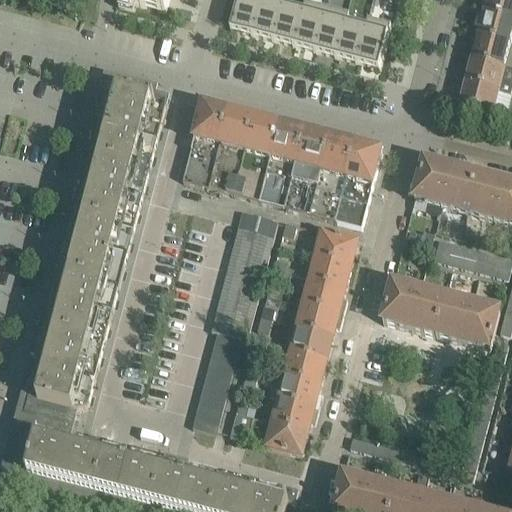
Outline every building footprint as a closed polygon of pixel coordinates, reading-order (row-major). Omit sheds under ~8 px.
[(118,0),(117,3),(166,16),(169,0),(118,0)] [(252,0),(239,0),(231,33),(253,38),(262,2),(252,0)] [(511,0),(488,0),(484,16),(511,23),(511,0)] [(262,2),(253,38),(274,44),(283,8),(262,2)] [(304,13),(294,49),(315,55),(327,10),(305,4),(303,13),(304,13)] [(283,8),(274,44),(294,49),(304,13),(303,13),(283,8)] [(327,10),(315,55),(336,60),(346,24),(347,25),(349,15),(327,10)] [(480,17),(477,29),(481,30),(478,39),(511,48),(511,44),(511,23),(484,16),(484,18),(480,17)] [(367,30),(357,66),(379,72),(391,26),(368,20),(366,29),(367,30)] [(346,24),(336,60),(357,66),(367,30),(366,29),(347,25),(346,24)] [(478,39),(472,63),(505,71),(511,72),(511,48),(478,39)] [(472,63),(466,86),(499,94),(511,97),(511,91),(511,72),(505,71),(472,63)] [(88,411),(157,143),(169,100),(110,85),(25,416),(69,427),(73,414),(88,411)] [(466,86),(460,110),(493,118),(499,94),(466,86)] [(183,186),(209,193),(229,115),(203,109),(183,186)] [(255,122),(229,115),(209,193),(235,199),(255,122)] [(235,199),(260,206),(280,128),(255,122),(235,199)] [(306,135),(280,128),(260,206),(285,212),(306,135)] [(285,212),(311,219),(331,142),(306,135),(285,212)] [(356,148),(331,142),(311,219),(336,225),(356,148)] [(356,148),(336,225),(362,232),(382,155),(356,148)] [(415,204),(469,218),(478,180),(425,166),(415,204)] [(469,218),(511,229),(511,188),(478,180),(469,218)] [(247,346),(248,344),(278,225),(243,216),(212,336),(217,338),(242,344),(247,346)] [(286,227),(283,240),(294,243),(297,230),(286,227)] [(352,270),(359,246),(323,237),(316,261),(352,270)] [(508,284),(511,269),(511,263),(440,245),(434,265),(508,284)] [(316,261),(310,285),(346,294),(352,270),(316,261)] [(277,263),(274,275),(285,278),(291,280),(293,273),(287,271),(288,266),(277,263)] [(274,275),(271,287),(282,290),(285,278),(274,275)] [(344,303),(346,294),(310,285),(304,309),(344,319),(348,304),(344,303)] [(383,327),(437,340),(447,302),(393,288),(383,327)] [(511,293),(501,338),(511,340),(511,334),(511,293)] [(500,316),(447,302),(437,340),(490,354),(500,316)] [(298,332),(334,342),(336,333),(340,334),(344,319),(304,309),(298,332)] [(265,311),(262,323),(273,326),(276,313),(265,311)] [(270,338),(273,326),(262,323),(259,335),(270,338)] [(328,365),(334,342),(298,332),(292,356),(328,365)] [(242,344),(217,338),(214,350),(238,357),(242,344)] [(498,345),(493,368),(466,472),(353,443),(351,453),(473,485),(509,348),(498,345)] [(238,357),(214,350),(211,362),(235,368),(238,357)] [(322,389),(328,365),(292,356),(286,380),(322,389)] [(263,361),(252,358),(249,370),(260,373),(263,361)] [(235,368),(211,362),(208,374),(232,380),(235,368)] [(249,370),(246,383),(257,386),(260,373),(249,370)] [(260,373),(258,383),(283,389),(279,404),(319,414),(323,399),(319,398),(322,389),(286,380),(260,373)] [(232,380),(208,374),(205,385),(229,392),(232,380)] [(229,392),(205,385),(202,396),(226,403),(229,392)] [(226,403),(202,396),(199,408),(223,415),(226,403)] [(315,429),(319,414),(279,404),(273,427),(309,437),(312,428),(315,429)] [(237,418),(248,420),(251,408),(240,405),(237,418)] [(223,415),(199,408),(196,420),(220,426),(223,415)] [(230,442),(248,447),(254,422),(248,420),(237,418),(230,442)] [(220,426),(196,420),(193,432),(216,438),(220,426)] [(267,452),(303,461),(309,437),(273,427),(267,452)] [(90,457),(25,440),(13,485),(118,511),(293,511),(298,497),(99,445),(90,457)] [(419,479),(417,487),(425,489),(427,481),(419,479)] [(335,511),(392,511),(397,494),(343,480),(335,511)] [(448,511),(450,508),(397,494),(392,511),(448,511)] [(472,499),(470,507),(478,509),(480,501),(472,499)]
